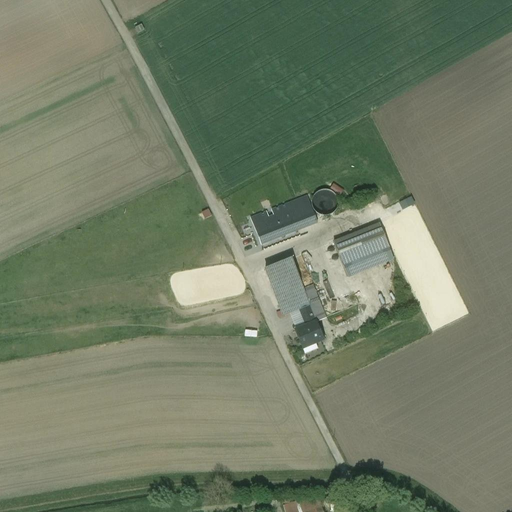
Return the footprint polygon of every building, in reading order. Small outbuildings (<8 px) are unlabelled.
[(141,26),(135,29),(138,34),(144,31),(141,26)] [(316,195),(314,197),(312,200),(312,203),(312,206),(313,209),(314,211),(316,214),(319,215),(321,217),(325,217),(328,217),(330,216),(333,214),(335,212),(337,209),(338,207),(338,204),(338,201),(337,198),(335,195),(333,193),(330,192),(327,191),(324,191),(321,191),(318,193),(316,195)] [(307,198),(252,219),(262,245),(317,223),(307,198)] [(203,212),(210,209),(206,202),(199,205),(203,212)] [(380,225),(334,243),(343,266),(389,248),(380,225)] [(389,248),(343,266),(348,278),(394,260),(389,248)] [(265,270),(283,317),(290,314),(309,307),(302,291),(290,260),(265,270)] [(313,286),(302,291),(309,307),(290,314),(297,331),(315,324),(312,317),(324,312),(313,286)] [(297,331),(295,332),(302,349),(323,341),(316,324),(315,324),(297,331)]
